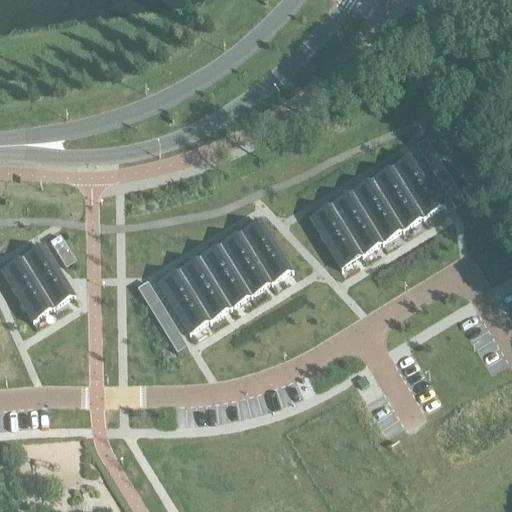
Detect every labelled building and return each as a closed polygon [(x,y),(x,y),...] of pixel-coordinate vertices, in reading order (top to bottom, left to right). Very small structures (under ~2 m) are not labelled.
[(427,143),(416,149),(420,156),(431,149),(427,143)] [(431,149),(420,156),(424,162),(435,156),(431,149)] [(435,156),(424,162),(428,168),(439,162),(435,156)] [(393,172),(409,198),(430,185),(414,159),(413,160),(414,162),(395,174),(393,172)] [(439,162),(428,168),(432,175),(442,169),(439,162)] [(442,169),(432,175),(436,181),(446,175),(442,169)] [(373,185),(372,185),(388,211),(409,198),(393,172),(392,173),(393,175),(374,187),(373,185)] [(446,175),(436,181),(440,188),(450,181),(446,175)] [(450,181),(440,188),(444,194),(454,188),(450,181)] [(352,197),(352,198),(368,223),(388,211),(372,185),(373,187),(354,199),(352,197)] [(430,185),(409,198),(425,224),(424,222),(443,210),(444,212),(446,211),(430,185)] [(454,188),(444,194),(448,201),(458,194),(454,188)] [(458,194),(448,201),(452,207),(462,201),(458,194)] [(332,210),(331,210),(347,236),(368,223),(352,198),(351,198),(353,200),(333,212),(332,210)] [(409,198),(388,211),(404,237),(405,236),(403,234),(423,222),(424,224),(425,224),(409,198)] [(462,201),(452,207),(456,213),(466,207),(462,201)] [(312,222),(310,223),(326,249),(347,236),(331,210),(332,212),(313,224),(312,222)] [(388,211),(368,223),(384,249),(383,247),(402,235),(403,237),(404,237),(388,211)] [(368,223),(347,236),(363,262),(364,261),(363,259),(382,248),(383,250),(384,249),(368,223)] [(241,238),(257,264),(278,251),(262,225),(261,226),(262,228),(243,240),(241,238)] [(347,236),(326,249),(342,275),(343,274),(342,272),(361,260),(363,262),(347,236)] [(221,250),(220,251),(236,277),(257,264),(241,238),(240,239),(242,241),(222,252),(221,250)] [(61,240),(50,246),(54,253),(65,246),(61,240)] [(65,246),(54,253),(58,259),(69,253),(65,246)] [(23,263),(39,289),(60,276),(44,250),(43,251),(44,253),(25,265),(23,263)] [(200,263),(216,289),(236,277),(220,251),(221,253),(202,265),(200,263)] [(278,251),(257,264),(273,290),(272,288),(291,276),(292,278),(294,277),(278,251)] [(69,253),(58,259),(62,266),(73,259),(69,253)] [(73,259),(62,266),(66,272),(77,266),(73,259)] [(3,276),(2,276),(18,302),(39,289),(23,263),(22,264),(24,266),(4,277),(3,276)] [(180,276),(179,276),(195,302),(216,289),(200,263),(199,264),(201,266),(181,278),(180,276)] [(257,264),(236,277),(252,303),(253,302),(251,300),(271,288),(272,290),(273,290),(257,264)] [(60,276),(39,289),(55,315),(55,314),(54,313),(73,301),(75,303),(76,302),(60,276)] [(160,288),(158,289),(174,315),(195,302),(179,276),(180,278),(161,290),(160,288)] [(236,277),(216,289),(232,315),(231,313),(250,301),(252,303),(236,277)] [(148,287),(138,293),(142,299),(152,293),(148,287)] [(39,289),(18,302),(33,328),(35,327),(34,325),(53,313),(54,315),(55,315),(39,289)] [(216,289),(195,302),(211,328),(212,327),(211,325),(230,314),(231,315),(232,315),(216,289)] [(152,293),(142,299),(146,306),(156,299),(152,293)] [(156,299),(146,306),(150,312),(160,306),(156,299)] [(195,302),(174,315),(190,341),(191,340),(190,338),(210,326),(211,328),(195,302)] [(160,306),(150,312),(154,319),(164,312),(160,306)] [(164,312),(154,319),(158,325),(168,319),(164,312)] [(168,319),(158,325),(161,331),(172,325),(168,319)] [(172,325),(161,331),(165,338),(176,332),(172,325)] [(176,332),(165,338),(169,344),(180,338),(176,332)] [(180,338),(169,344),(173,351),(184,344),(180,338)] [(184,344),(173,351),(177,357),(188,351),(184,344)]
